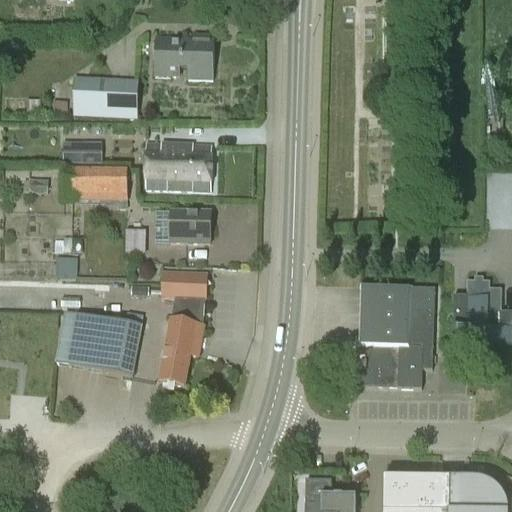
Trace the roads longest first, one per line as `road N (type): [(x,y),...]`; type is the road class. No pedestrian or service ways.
road 1 (secondary): [(264,434),(286,332),(299,0)]
road 2 (residential): [(34,511),(56,457),(92,442),(264,434)]
road 3 (unclassified): [(511,437),(264,434)]
